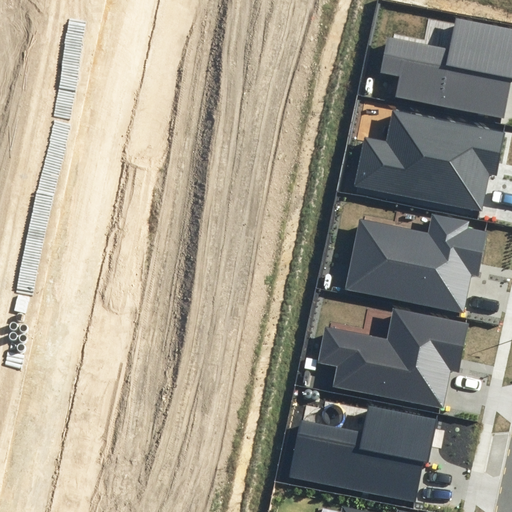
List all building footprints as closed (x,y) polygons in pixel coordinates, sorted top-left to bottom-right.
[(511,29),(457,19),(451,49),(388,37),(381,73),(400,76),(396,97),(504,118),(511,79),(511,29)] [(385,140),(364,136),(354,185),(482,211),(490,174),(497,175),(505,132),(392,109),(385,140)] [(427,231),(358,218),(344,289),(464,313),(471,274),(478,275),(486,232),(468,228),(470,220),(430,213),(427,231)] [(333,386),(443,408),(451,370),(459,372),(469,323),(393,308),(387,339),(325,326),(318,362),(337,366),(333,386)] [(289,476),(415,501),(423,461),(429,463),(438,419),(369,405),(363,432),(301,419),(289,476)]
